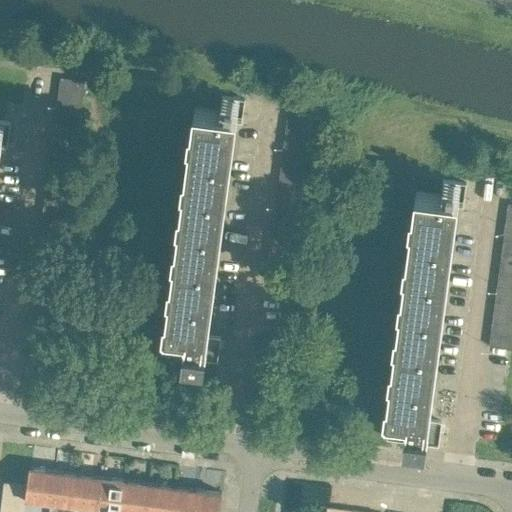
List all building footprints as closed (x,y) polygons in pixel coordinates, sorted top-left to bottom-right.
[(85,79),(61,76),(59,88),(83,91),(85,79)] [(82,103),(83,91),(59,88),(57,100),(82,103)] [(195,106),(165,330),(170,331),(167,353),(205,358),(217,360),(220,337),(208,336),(203,335),(233,112),(237,113),(239,99),(227,97),(225,110),(195,106)] [(80,115),(82,103),(57,100),(56,112),(80,115)] [(79,127),(80,115),(56,112),(54,124),(79,127)] [(310,133),(312,121),(287,118),(286,130),(310,133)] [(77,139),(79,127),(54,124),(53,136),(77,139)] [(309,145),(310,133),(286,130),(284,142),(309,145)] [(75,151),(77,139),(53,136),(51,147),(75,151)] [(307,157),(309,145),(284,142),(282,154),(307,157)] [(74,163),(75,151),(51,147),(49,159),(74,163)] [(305,169),(307,157),(282,154),(281,166),(305,169)] [(72,174),(74,163),(49,159),(48,171),(72,174)] [(304,181),(305,169),(281,166),(279,178),(304,181)] [(71,186),(72,174),(48,171),(46,183),(71,186)] [(302,193),(304,181),(279,178),(278,190),(302,193)] [(416,190),(386,415),(391,415),(388,436),(404,438),(427,442),(438,443),(441,420),(430,418),(425,418),(455,196),(459,196),(461,182),(449,180),(447,194),(435,192),(416,190)] [(69,198),(71,186),(46,183),(45,195),(69,198)] [(301,205),(302,193),(278,190),(276,201),(301,205)] [(68,210),(69,198),(45,195),(43,207),(68,210)] [(299,217),(301,205),(276,201),(274,213),(299,217)] [(66,222),(68,210),(43,207),(42,219),(66,222)] [(297,229),(299,217),(274,213),(273,225),(297,229)] [(296,240),(297,229),(273,225),(271,237),(296,240)] [(294,252),(296,240),(271,237),(270,249),(294,252)] [(511,250),(511,238),(504,237),(502,249),(511,250)] [(293,264),(294,252),(270,249),(268,261),(293,264)] [(511,262),(511,250),(502,249),(501,261),(511,262)] [(511,274),(511,262),(501,261),(499,273),(511,274)] [(511,286),(511,274),(499,273),(497,285),(511,286)] [(511,298),(511,286),(497,285),(496,296),(511,298)] [(511,310),(511,298),(496,296),(494,308),(511,310)] [(511,322),(511,310),(494,308),(493,320),(511,322)] [(511,334),(511,322),(493,320),(491,332),(511,334)] [(511,347),(511,334),(491,332),(489,344),(511,347)] [(50,501),(54,468),(31,465),(28,484),(26,496),(26,498),(50,501)] [(74,504),(78,472),(54,468),(50,501),(74,504)] [(98,507),(102,475),(78,472),(74,504),(98,507)] [(122,510),(126,478),(102,475),(98,507),(122,510)] [(133,511),(145,511),(150,481),(126,478),(122,510),(133,511)] [(26,496),(28,484),(3,480),(2,493),(26,496)] [(170,511),(174,484),(150,481),(145,511),(170,511)] [(194,511),(198,487),(174,484),(170,511),(194,511)] [(218,511),(221,493),(222,491),(198,487),(194,511),(218,511)] [(0,505),(25,509),(26,498),(26,496),(2,493),(0,505)]
